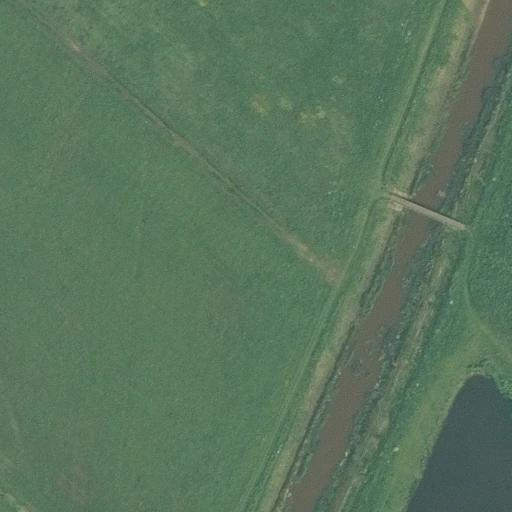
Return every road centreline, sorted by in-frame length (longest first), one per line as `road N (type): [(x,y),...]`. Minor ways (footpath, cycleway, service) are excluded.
road 1 (track): [(370,187),(238,511)]
road 2 (track): [(357,511),(455,289)]
road 3 (track): [(370,187),(439,0)]
